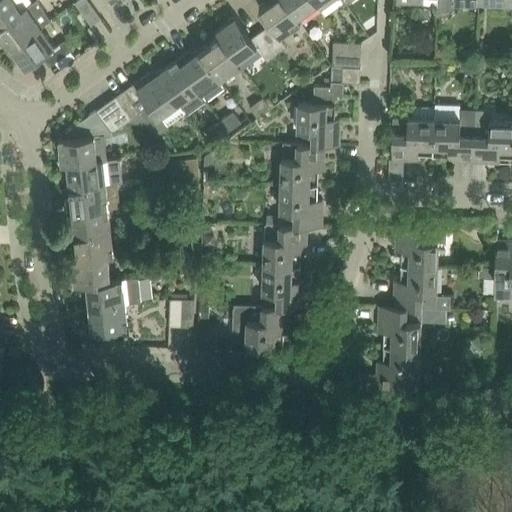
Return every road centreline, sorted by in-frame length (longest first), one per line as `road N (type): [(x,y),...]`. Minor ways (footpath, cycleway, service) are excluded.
road 1 (residential): [(30,121),(50,338),(71,365),(313,369),(376,191)]
road 2 (residential): [(201,0),(30,121)]
road 3 (residential): [(383,0),(376,191)]
road 4 (track): [(316,485),(248,474),(216,481),(172,511)]
road 5 (residential): [(376,191),(511,197)]
